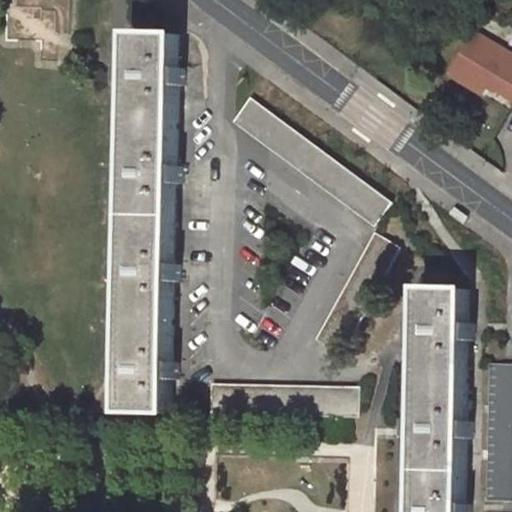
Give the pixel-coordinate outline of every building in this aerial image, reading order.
[(493,79),(511,89),(511,43),(484,27),(458,71),(487,89),(493,79)] [(175,416),(185,38),(135,36),(127,415),(175,416)] [(386,222),(402,198),(257,99),(242,123),(386,222)] [(347,350),(407,244),(383,229),(321,336),(347,350)] [(470,511),(474,290),(427,290),(422,511),(470,511)] [(511,511),(511,362),(492,362),(488,511),(511,511)] [(364,410),(364,382),(214,386),(215,414),(364,410)]
